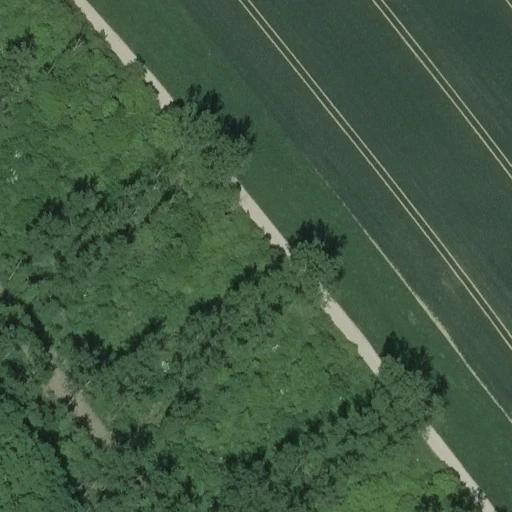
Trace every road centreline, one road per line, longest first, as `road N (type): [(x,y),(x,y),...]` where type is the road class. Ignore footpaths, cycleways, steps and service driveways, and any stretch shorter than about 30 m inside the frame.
road 1 (track): [(62,0),(463,511)]
road 2 (track): [(146,511),(0,322)]
